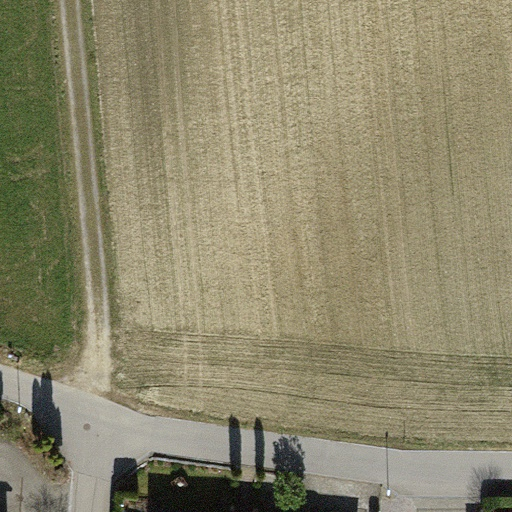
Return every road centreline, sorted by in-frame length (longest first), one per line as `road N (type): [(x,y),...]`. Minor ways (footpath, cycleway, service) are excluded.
road 1 (residential): [(105,407),(311,442),(511,457)]
road 2 (track): [(69,0),(105,407)]
